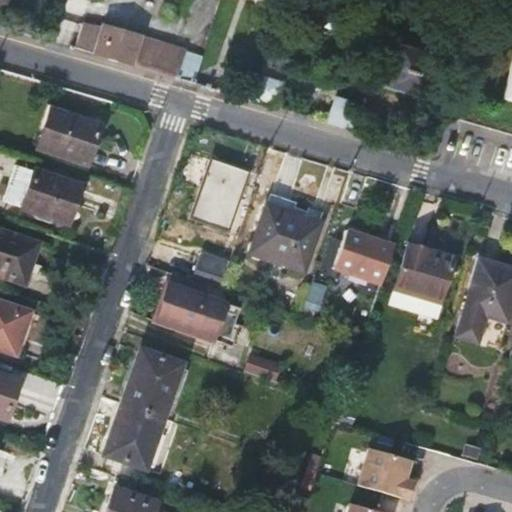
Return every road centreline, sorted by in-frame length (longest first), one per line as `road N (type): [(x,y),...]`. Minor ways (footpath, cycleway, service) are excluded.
road 1 (residential): [(183,103),(44,511)]
road 2 (residential): [(183,103),(511,197)]
road 3 (residential): [(0,49),(183,103)]
